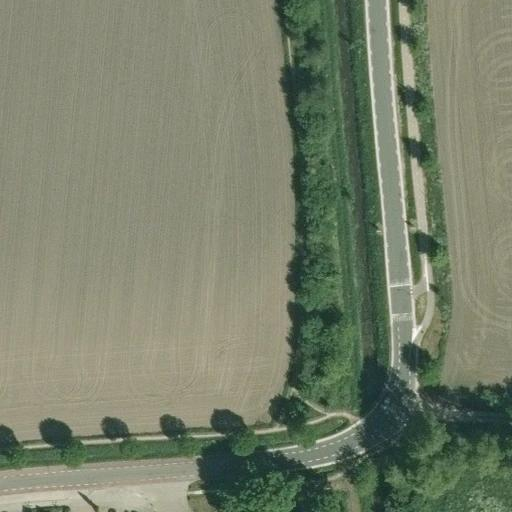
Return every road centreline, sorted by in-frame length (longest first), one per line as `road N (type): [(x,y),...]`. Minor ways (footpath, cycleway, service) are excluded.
road 1 (tertiary): [(165,473),(316,457),(391,415),(403,372),(401,301),(376,0)]
road 2 (tertiary): [(0,487),(165,473)]
road 3 (track): [(391,415),(511,426)]
